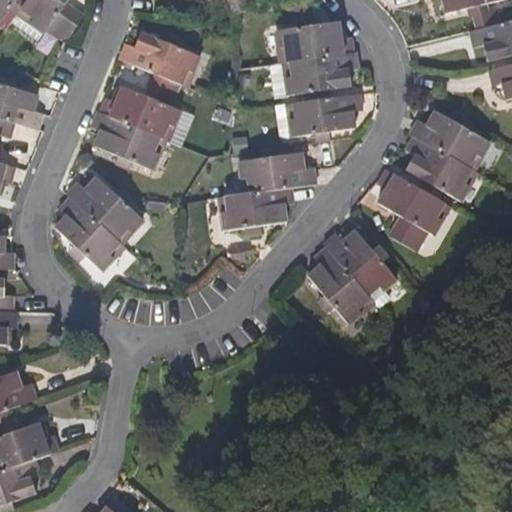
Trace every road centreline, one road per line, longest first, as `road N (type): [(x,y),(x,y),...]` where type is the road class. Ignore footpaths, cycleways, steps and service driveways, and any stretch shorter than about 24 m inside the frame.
road 1 (residential): [(342,0),(382,45),(392,76),(393,102),(372,155),(239,318),(169,343),(128,339)]
road 2 (residential): [(128,339),(84,320),(52,287),(35,255),(32,217),(115,27),(114,0)]
road 3 (residential): [(72,511),(109,468),(128,339)]
